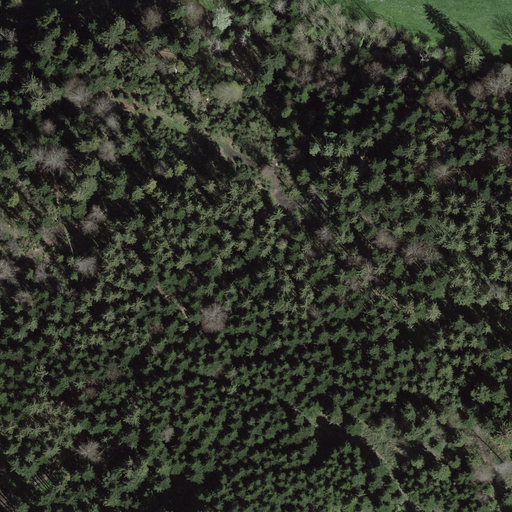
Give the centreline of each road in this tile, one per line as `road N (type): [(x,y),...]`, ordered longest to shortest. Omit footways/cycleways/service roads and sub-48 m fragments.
road 1 (track): [(296,205),(209,275),(158,332),(148,388),(0,509)]
road 2 (track): [(0,100),(124,42)]
